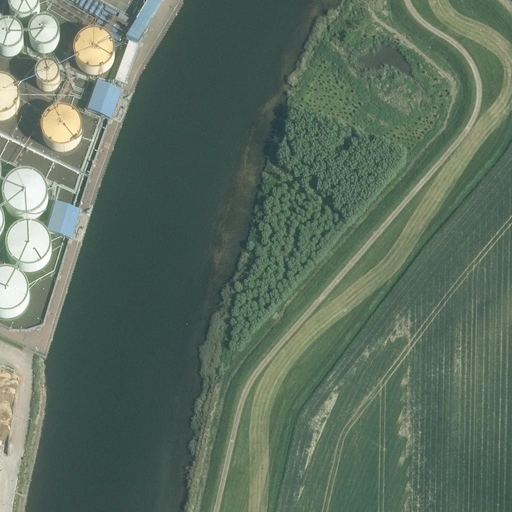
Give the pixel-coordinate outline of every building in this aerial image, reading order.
[(41,6),(40,3),(39,0),(12,0),(13,0),(12,3),(12,6),(12,9),(13,11),(14,14),(16,16),(18,18),(22,19),(24,20),(27,20),(29,20),(32,19),(35,17),(36,16),(38,14),(39,11),(40,8),(41,6)] [(60,37),(60,34),(59,31),(57,29),(55,26),(53,25),(51,23),(49,23),(45,22),(43,23),(40,24),(36,26),(34,29),(32,31),(31,35),(31,37),(32,40),(33,43),(34,45),(36,47),(38,49),(41,50),(43,51),(47,51),(49,51),(52,50),(54,49),(56,47),(57,45),(59,43),(60,40),(60,37)] [(24,42),(23,38),(23,36),(21,33),(19,31),(17,29),(14,28),(11,27),(8,27),(3,29),(1,30),(0,30),(0,52),(2,54),(5,55),(6,56),(9,56),(12,56),(14,55),(17,54),(19,52),(21,50),(23,47),(23,45),(24,42)] [(116,56),(115,51),(114,48),(112,45),(110,42),(108,39),(104,37),(100,36),(96,35),(91,36),(88,37),(85,39),(82,41),(79,44),(77,48),(76,52),(75,56),(76,59),(77,63),(78,66),(81,69),(84,72),(87,74),(91,75),(94,76),(98,76),(102,75),(105,73),(109,71),(111,68),(114,64),(115,60),(116,56)] [(114,82),(124,86),(138,47),(129,43),(114,82)] [(61,81),(61,80),(61,78),(60,76),(59,73),(58,72),(56,70),(54,69),(52,69),(49,68),(46,69),(44,70),(42,71),(41,72),(38,76),(38,80),(38,82),(38,85),(39,86),(41,88),(44,91),(46,91),(48,92),(51,92),(53,91),(57,89),(59,87),(60,85),(61,83),(61,81)] [(21,101),(21,97),(20,93),(18,90),(15,86),(10,83),(7,82),(3,81),(0,80),(0,121),(3,121),(7,120),(10,119),(15,116),(18,113),(20,109),(21,105),(21,101)] [(86,111),(112,120),(122,92),(95,83),(86,111)] [(83,133),(83,129),(82,125),(80,121),(77,118),(73,115),(70,113),(66,112),(62,112),(58,113),(54,114),(51,116),(48,119),(47,121),(45,125),(43,128),(43,133),(43,137),(45,140),(47,144),(49,147),(51,149),(55,151),(58,152),(62,153),(65,153),(69,152),(73,150),(77,148),(80,144),(81,141),(83,137),(83,133)] [(48,198),(47,193),(46,189),(44,185),(41,182),(38,180),(34,178),(30,177),(25,176),(21,177),(17,179),(13,180),(10,183),(8,187),(6,191),(5,195),(5,199),(5,203),(6,207),(9,211),(11,214),(15,216),(18,218),(22,219),(27,220),(31,219),(35,218),(39,216),(42,213),(45,209),(46,206),(47,202),(48,198)] [(47,233),(71,240),(80,212),(56,204),(47,233)] [(51,251),(51,250),(51,246),(50,242),(48,238),(45,235),(42,233),(38,230),(34,229),(31,229),(27,229),(23,230),(18,232),(15,234),(12,237),(10,241),(9,245),(8,250),(8,254),(10,259),(12,262),(15,266),(18,268),(22,270),(25,271),(29,272),(34,271),(37,270),(41,268),(45,266),(48,262),(50,259),(51,255),(51,251)] [(29,298),(29,297),(28,293),(27,290),(25,285),(22,282),(19,279),(15,277),(12,276),(7,276),(2,276),(0,276),(0,317),(2,318),(5,319),(9,319),(14,318),(18,316),(21,313),(24,310),(27,307),(28,302),(29,298)]
